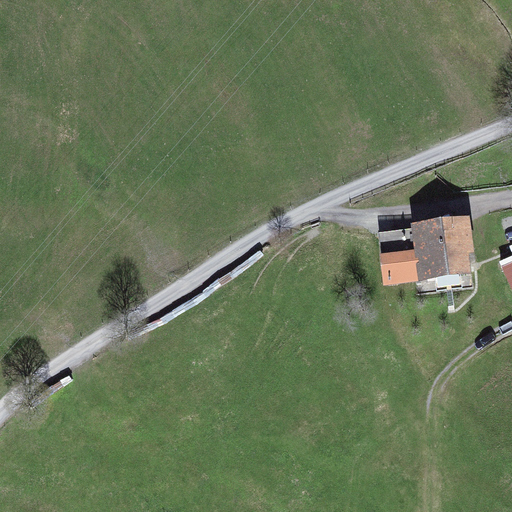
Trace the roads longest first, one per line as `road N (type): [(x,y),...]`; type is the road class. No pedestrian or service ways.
road 1 (track): [(511,110),(292,207),(0,388)]
road 2 (track): [(292,207),(408,221),(511,206)]
